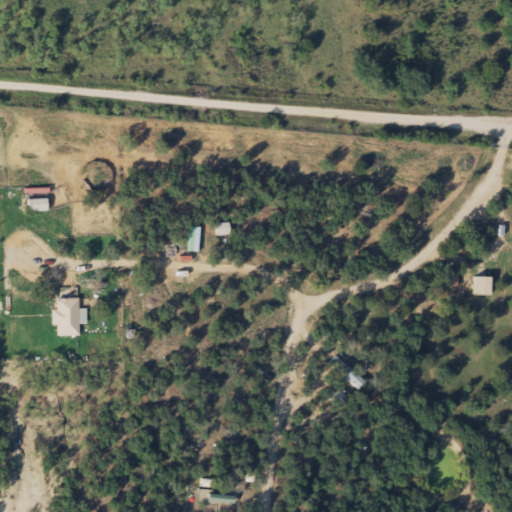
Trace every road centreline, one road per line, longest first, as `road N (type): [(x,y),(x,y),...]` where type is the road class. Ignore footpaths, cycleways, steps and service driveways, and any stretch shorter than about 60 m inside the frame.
road 1 (residential): [(0,80),(511,118)]
road 2 (residential): [(89,88),(41,410),(41,511)]
road 3 (residential): [(477,118),(434,511)]
